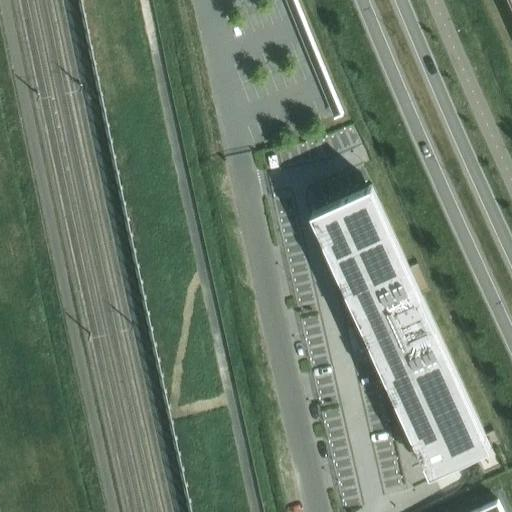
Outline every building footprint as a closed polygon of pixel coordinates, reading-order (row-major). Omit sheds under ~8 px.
[(306,44),(281,50),(285,66),(286,66),(293,93),(318,86),(311,57),(310,57),(306,44)] [(310,133),(332,126),(325,101),(303,108),(310,133)] [(297,110),(274,115),(280,139),(302,134),(297,110)] [(373,185),(313,212),(426,461),(486,434),(373,185)] [(504,511),(498,499),(470,511),(504,511)]
